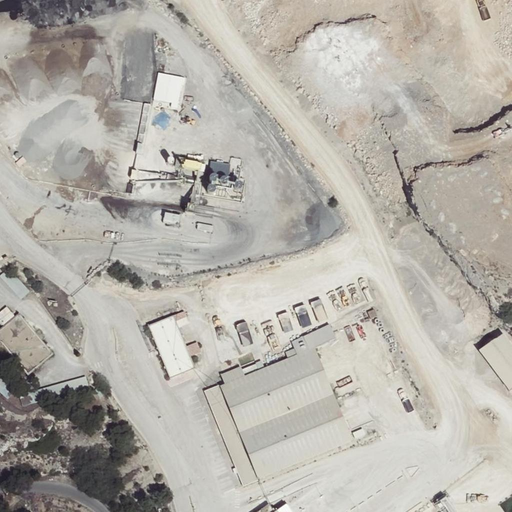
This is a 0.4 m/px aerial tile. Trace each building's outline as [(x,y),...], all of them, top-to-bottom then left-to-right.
[(182,106),(188,77),(162,72),(156,100),(182,106)] [(231,187),(236,164),(215,160),(210,183),(231,187)] [(11,269),(3,277),(24,299),(32,291),(11,269)] [(259,296),(287,363),(309,353),(280,286),(259,296)] [(323,297),(313,300),(320,321),(330,318),(323,297)] [(309,299),(296,303),(303,322),(315,317),(309,299)] [(0,329),(0,336),(30,371),(52,348),(18,312),(0,329)] [(153,324),(172,377),(198,368),(180,319),(190,316),(188,312),(153,324)] [(485,350),(511,388),(511,332),(485,350)] [(201,343),(191,345),(194,354),(203,352),(201,343)] [(309,353),(287,363),(232,388),(266,478),(357,438),(321,348),(309,353)] [(10,377),(2,385),(15,397),(23,389),(10,377)] [(90,378),(54,385),(56,395),(92,389),(90,378)]
